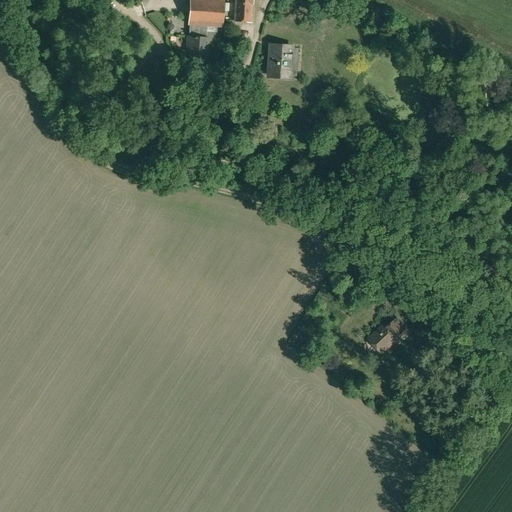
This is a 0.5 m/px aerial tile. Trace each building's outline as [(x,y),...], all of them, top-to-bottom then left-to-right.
[(224,0),(190,0),(189,25),(190,25),(207,26),(223,27),(224,0)] [(236,0),(236,22),(252,23),(253,0),(236,0)] [(207,26),(190,25),(189,37),(207,38),(207,26)] [(189,37),(188,37),(187,46),(189,46),(188,60),(207,61),(209,38),(207,38),(189,37)] [(300,48),(272,46),(270,74),(298,76),(300,48)] [(387,328),(385,326),(370,340),(382,353),(398,339),(400,342),(411,332),(404,325),(401,328),(395,321),(387,328)]
